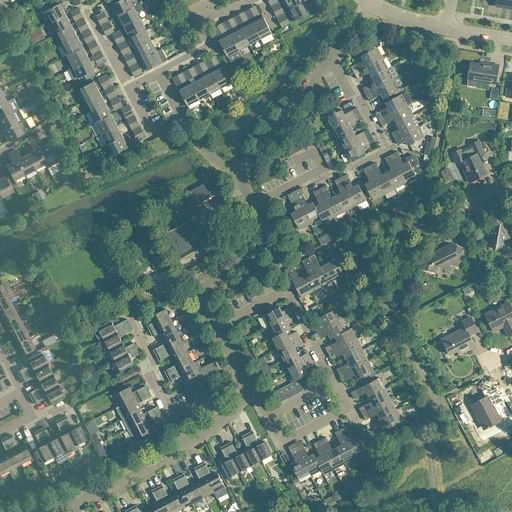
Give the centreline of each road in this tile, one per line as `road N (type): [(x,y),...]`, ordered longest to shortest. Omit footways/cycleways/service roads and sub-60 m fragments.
road 1 (residential): [(335,381),(289,288),(215,327)]
road 2 (residential): [(42,511),(106,490),(187,443)]
road 3 (residential): [(215,327),(201,291),(265,240),(254,205)]
road 4 (residential): [(355,166),(387,148),(329,55)]
road 5 (residential): [(242,167),(329,55)]
road 6 (residential): [(158,71),(208,44),(197,25),(248,0)]
road 7 (residential): [(254,205),(323,168),(312,150),(285,165)]
